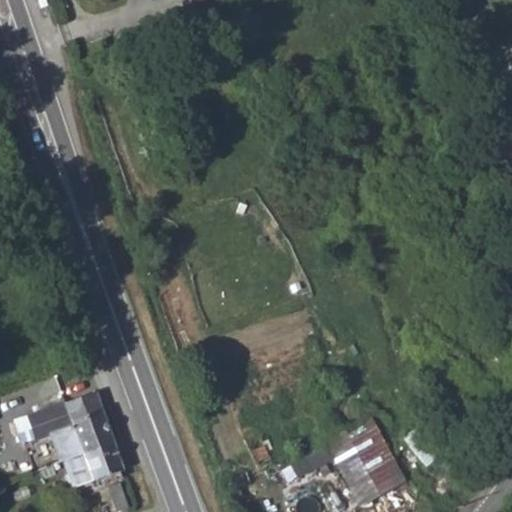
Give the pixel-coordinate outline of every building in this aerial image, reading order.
[(66,431),(74,458),(82,455),(113,443),(95,393),(13,422),(20,444),(66,431)] [(326,443),(328,446),(335,459),(360,506),(404,483),(370,419),(326,443)] [(404,436),(427,464),(442,452),(419,424),(404,436)] [(123,470),(113,443),(82,455),(84,459),(65,466),(72,488),(123,470)] [(335,459),(328,446),(295,463),(289,466),(296,479),(335,459)] [(115,511),(127,508),(119,485),(108,489),(115,511)]
